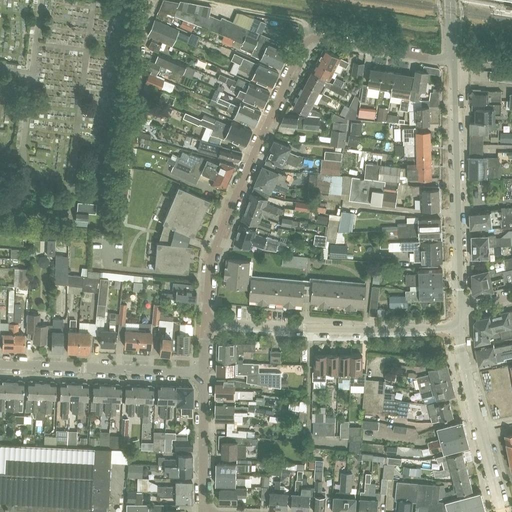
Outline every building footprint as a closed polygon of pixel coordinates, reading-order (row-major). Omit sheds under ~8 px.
[(174,16),(226,37),(233,39),(242,43),(248,30),(232,22),(221,17),(220,20),(209,15),(211,7),(179,1),(178,3),(163,0),(162,0),(158,10),(174,16)] [(155,17),(171,23),(174,16),(158,10),(155,17)] [(254,47),(282,60),(285,54),(286,52),(274,47),(277,41),(261,34),(265,24),(253,19),(248,30),(242,43),(253,48),(254,47)] [(154,20),(151,27),(175,37),(178,30),(154,20)] [(194,24),(183,20),(180,27),(191,31),(194,24)] [(293,39),(297,26),(287,23),(283,36),(293,39)] [(175,37),(151,27),(148,35),(172,45),(175,37)] [(259,59),(279,68),(282,60),(254,47),(253,48),(242,43),(233,39),(231,45),(251,54),(250,55),(259,59)] [(156,52),(160,46),(150,41),(146,48),(156,52)] [(317,62),(333,71),(337,63),(345,67),(347,62),(340,59),(340,58),(323,49),(317,62)] [(172,70),(181,74),(185,65),(158,53),(154,62),(166,68),(172,70)] [(254,62),(242,57),(233,53),(230,60),(239,64),(274,79),(277,72),(257,63),(256,65),(254,63),(254,62)] [(149,73),(155,75),(159,66),(147,61),(144,68),(150,71),(149,73)] [(333,71),(317,62),(312,72),(326,79),(328,80),(333,71)] [(352,75),(353,75),(357,76),(356,83),(360,85),(363,64),(354,62),(352,75)] [(271,87),(274,79),(239,64),(238,68),(252,75),(250,79),(271,87)] [(370,69),(368,83),(368,85),(363,84),(360,101),(366,102),(368,88),(379,89),(382,71),(370,69)] [(195,71),(193,77),(204,80),(206,74),(195,71)] [(391,91),(392,87),(394,73),(382,71),(379,89),(378,97),(383,98),(384,90),(391,91)] [(411,88),(410,90),(409,97),(419,99),(420,90),(425,90),(428,73),(416,71),(413,88),(411,88)] [(311,73),(305,84),(324,94),(327,87),(326,85),(328,82),(325,81),(326,79),(312,72),(311,73)] [(489,81),(501,83),(502,74),(490,72),(489,81)] [(163,80),(147,73),(144,82),(159,88),(163,80)] [(402,95),(401,99),(400,103),(400,104),(399,110),(407,111),(408,106),(409,97),(410,90),(411,88),(413,76),(406,75),(394,73),(392,87),(391,91),(391,93),(392,94),(402,95)] [(234,85),(236,86),(265,99),(269,91),(249,82),(247,86),(238,82),(227,77),(227,78),(220,74),(217,79),(231,85),(233,86),(234,85)] [(336,77),(333,83),(341,88),(344,82),(336,77)] [(134,80),(132,90),(139,92),(141,82),(134,80)] [(175,84),(163,80),(159,88),(171,93),(175,84)] [(347,91),(341,88),(333,83),(330,89),(344,96),(347,91)] [(305,84),(299,96),(312,103),(314,103),(315,101),(316,102),(318,97),(328,102),(331,97),(324,94),(305,84)] [(140,94),(147,96),(157,100),(160,91),(144,85),(140,94)] [(262,107),(265,99),(236,86),(234,85),(233,86),(231,85),(229,89),(237,92),(236,95),(262,107)] [(501,91),(479,91),(473,91),(470,94),(470,103),(472,103),(500,103),(501,91)] [(314,103),(312,103),(299,96),(293,108),(306,115),(320,116),(321,113),(316,110),(312,109),(314,105),(313,105),(314,103)] [(217,101),(227,105),(257,119),(260,111),(240,102),(238,106),(218,97),(217,101)] [(419,100),(419,99),(409,97),(408,106),(407,111),(409,111),(409,125),(416,125),(430,125),(429,107),(429,106),(422,107),(422,101),(419,100)] [(233,117),(253,126),(257,119),(227,105),(217,101),(211,98),(208,103),(225,111),(225,110),(235,114),(233,117)] [(476,110),(476,122),(494,123),(494,122),(494,115),(501,115),(501,103),(500,103),(472,103),(472,110),(476,110)] [(345,117),(345,118),(348,119),(348,118),(356,119),(357,111),(345,105),(340,114),(345,117)] [(389,109),(379,107),(377,120),(386,122),(389,109)] [(138,110),(135,119),(142,121),(145,112),(138,110)] [(210,136),(209,141),(221,145),(222,140),(223,139),(224,137),(244,146),(248,138),(214,123),(212,122),(202,117),(201,120),(185,113),(183,118),(199,125),(199,124),(206,127),(212,129),(210,136)] [(340,122),(339,122),(347,123),(348,119),(345,118),(343,117),(334,113),(332,118),(332,121),(340,122)] [(280,125),(297,127),(303,127),(318,129),(319,118),(284,114),(280,125)] [(214,123),(248,138),(251,130),(231,121),(230,125),(216,119),(214,123)] [(336,146),(342,147),(344,147),(348,123),(347,123),(339,122),(339,130),(332,129),(330,145),(336,146)] [(358,135),(359,123),(351,122),(350,134),(358,135)] [(498,130),(498,127),(498,122),(494,122),(494,123),(476,122),(470,122),(469,133),(491,133),(491,129),(498,130)] [(403,144),(404,144),(407,144),(430,144),(430,131),(417,132),(417,128),(403,128),(403,144)] [(150,134),(135,131),(128,129),(127,134),(149,139),(150,134)] [(511,132),(501,133),(500,142),(511,142),(511,132)] [(127,136),(126,144),(135,146),(136,137),(127,136)] [(221,147),(222,145),(221,145),(209,141),(209,142),(200,140),(199,139),(197,145),(200,146),(208,148),(208,147),(214,149),(212,155),(218,156),(237,162),(241,152),(221,147)] [(272,146),(270,150),(298,161),(300,157),(288,151),(290,147),(275,140),(274,142),(272,142),(271,145),(272,146)] [(293,140),(291,145),(300,149),(303,142),(293,140)] [(405,156),(407,156),(417,156),(430,155),(430,144),(407,144),(404,144),(405,156)] [(123,146),(122,160),(134,161),(136,148),(123,146)] [(267,154),(266,156),(267,157),(266,158),(282,166),(285,161),(296,166),(298,161),(270,150),(269,153),(267,154)] [(430,155),(417,156),(407,156),(407,167),(431,167),(430,155)] [(224,189),(231,176),(198,161),(189,157),(187,160),(178,156),(170,173),(196,184),(199,177),(210,183),(224,189)] [(231,176),(235,166),(219,160),(217,164),(207,159),(201,156),(200,157),(198,161),(231,176)] [(469,177),(489,178),(500,178),(500,163),(498,163),(498,157),(469,157),(469,177)] [(309,167),(311,160),(302,158),(301,165),(309,167)] [(341,161),(322,159),(320,173),(339,175),(341,161)] [(366,163),(364,178),(385,181),(401,183),(403,167),(381,164),(373,164),(366,163)] [(261,171),(259,175),(287,188),(288,188),(289,186),(288,185),(289,182),(285,181),(287,176),(279,172),(278,173),(263,166),(263,167),(262,166),(260,171),(261,171)] [(431,167),(407,167),(407,178),(418,178),(418,179),(431,179),(431,167)] [(124,221),(130,168),(124,168),(118,220),(124,221)] [(385,181),(364,178),(352,177),(339,175),(320,173),(318,173),(316,182),(344,186),(343,193),(350,194),(349,200),(396,206),(398,185),(384,183),(385,181)] [(288,188),(287,188),(259,175),(257,179),(256,179),(254,183),(255,184),(255,185),(271,192),(273,187),(286,193),(288,188)] [(505,227),(511,226),(511,177),(502,178),(505,207),(505,208),(478,211),(470,212),(471,230),(479,229),(499,227),(499,226),(503,225),(505,227)] [(209,200),(202,197),(178,186),(161,224),(163,224),(158,242),(156,241),(154,269),(188,272),(190,245),(186,245),(189,235),(193,237),(209,200)] [(421,210),(440,210),(439,189),(425,189),(425,186),(412,186),(412,194),(420,194),(421,210)] [(248,202),(276,212),(282,214),(283,209),(266,203),(268,199),(252,193),(251,195),(249,195),(249,197),(250,198),(248,202)] [(76,211),(75,220),(87,221),(88,212),(95,213),(96,204),(77,202),(77,211),(76,211)] [(245,211),(261,217),(267,219),(268,215),(274,217),(276,212),(248,202),(247,205),(246,205),(245,208),(245,209),(245,211)] [(311,204),(296,202),(295,209),(310,211),(311,204)] [(260,220),(261,217),(245,211),(244,214),(242,214),(241,217),(242,218),(241,220),(269,230),(271,224),(260,220)] [(354,213),(346,212),(343,231),(351,233),(354,213)] [(318,215),(317,222),(327,224),(328,217),(318,215)] [(283,217),(281,225),(291,227),(293,219),(283,217)] [(398,224),(398,226),(382,226),(382,230),(398,230),(441,228),(440,219),(419,219),(419,224),(411,224),(411,223),(398,224)] [(237,234),(265,243),(268,244),(269,242),(277,245),(279,240),(267,236),(266,238),(255,234),(256,230),(240,224),(239,226),(238,226),(237,228),(238,229),(237,234)] [(48,227),(47,241),(55,241),(55,228),(48,227)] [(419,239),(441,238),(441,228),(398,230),(399,236),(411,235),(411,234),(419,234),(419,239)] [(268,244),(265,243),(237,234),(235,238),(234,238),(233,240),(234,241),(233,243),(250,248),(252,244),(266,249),(267,247),(268,244)] [(324,235),(319,234),(318,245),(325,246),(326,242),(327,235),(324,235)] [(503,246),(510,246),(511,245),(511,238),(511,237),(500,238),(494,238),(494,240),(488,240),(488,235),(480,236),(472,236),(472,238),(471,238),(471,242),(472,242),(472,246),(503,246)] [(441,240),(414,241),(414,253),(401,253),(401,262),(421,261),(421,262),(442,262),(441,240)] [(47,241),(47,256),(55,256),(55,241),(47,241)] [(348,246),(340,245),(330,245),(330,257),(340,258),(347,258),(348,246)] [(503,246),(472,246),(472,252),(471,252),(472,256),(473,256),(473,258),(488,257),(488,253),(494,253),(494,255),(501,254),(501,248),(503,248),(503,246)] [(10,258),(18,258),(19,249),(10,249),(10,258)] [(54,284),(67,285),(67,274),(67,256),(56,254),(54,284)] [(283,254),(282,265),(306,267),(307,257),(283,254)] [(225,266),(224,279),(227,279),(227,286),(248,288),(248,280),(250,261),(237,260),(229,259),(228,266),(225,266)] [(502,272),(496,273),(495,269),(488,270),(486,271),(485,266),(477,268),(478,272),(472,274),(472,282),(473,281),(473,284),(500,277),(500,274),(503,273),(502,272)] [(18,268),(14,268),(13,286),(28,288),(29,268),(18,268)] [(81,271),(81,276),(76,275),(69,275),(68,286),(84,287),(86,270),(86,268),(81,268),(81,271)] [(406,274),(406,279),(418,279),(419,280),(442,279),(442,269),(434,269),(419,269),(419,274),(406,274)] [(500,277),(473,284),(473,286),(473,293),(475,295),(493,290),(492,286),(505,283),(506,287),(511,285),(511,269),(506,271),(502,272),(503,273),(500,274),(500,277)] [(99,288),(100,278),(100,272),(86,270),(84,287),(84,291),(98,293),(99,288)] [(100,272),(100,278),(108,279),(152,283),(152,277),(100,272)] [(380,275),(373,275),(372,284),(380,285),(380,275)] [(99,288),(98,293),(96,310),(98,310),(96,326),(102,327),(108,279),(100,278),(99,288)] [(283,302),(283,305),(296,306),(296,303),(303,304),(303,301),(318,302),(318,305),(331,306),(331,303),(344,304),(344,307),(357,309),(357,306),(364,306),(366,285),(358,284),(313,281),(313,284),(305,284),(305,283),(251,278),(250,291),(250,299),(257,299),(257,302),(269,304),(269,301),(283,302)] [(419,290),(443,289),(442,279),(419,280),(418,279),(406,279),(406,284),(419,284),(419,290)] [(196,291),(184,290),(185,284),(172,282),(172,289),(174,289),(174,294),(161,293),(161,298),(171,299),(170,303),(176,304),(177,299),(187,300),(195,301),(196,291)] [(370,300),(378,301),(380,287),(372,286),(370,300)] [(419,291),(407,291),(407,296),(407,301),(421,300),(421,303),(421,304),(422,306),(424,306),(426,306),(427,305),(428,305),(428,303),(428,300),(443,300),(443,289),(419,290),(419,291)] [(126,325),(126,322),(127,305),(120,304),(118,324),(126,325)] [(151,324),(158,324),(158,319),(159,312),(160,305),(152,304),(151,324)] [(511,310),(511,311),(511,313),(510,314),(509,311),(477,319),(474,322),(474,331),(475,334),(475,341),(475,343),(475,344),(511,335),(511,310)] [(100,345),(113,346),(114,346),(116,313),(110,312),(109,319),(109,331),(101,331),(101,336),(100,345)] [(163,312),(159,312),(158,319),(166,320),(173,321),(173,317),(163,316),(163,312)] [(33,330),(33,339),(33,342),(45,342),(45,334),(46,325),(39,325),(40,314),(28,314),(28,324),(28,329),(33,330)] [(61,352),(62,344),(62,326),(63,319),(53,319),(52,319),(51,341),(51,351),(61,352)] [(170,347),(171,338),(173,321),(166,320),(164,337),(160,337),(159,347),(159,355),(169,356),(170,347)] [(77,353),(78,332),(76,332),(76,327),(75,327),(75,321),(70,321),(69,331),(68,331),(67,352),(77,353)] [(179,321),(173,321),(171,338),(176,339),(176,352),(188,352),(189,334),(192,334),(193,324),(179,323),(179,321)] [(79,322),(78,332),(77,353),(88,353),(89,323),(79,322)] [(10,349),(13,349),(13,324),(9,324),(9,334),(2,334),(0,334),(0,337),(2,338),(2,341),(1,349),(10,350),(10,349)] [(15,350),(24,350),(24,334),(17,334),(18,324),(13,324),(13,349),(15,349),(15,350)] [(124,346),(137,347),(138,331),(125,331),(124,338),(124,346)] [(151,332),(138,331),(137,347),(150,348),(151,332)] [(217,352),(239,352),(244,353),(244,351),(255,351),(255,343),(217,342),(217,352)] [(476,351),(477,357),(511,348),(511,344),(493,347),(493,344),(475,347),(475,348),(476,351)] [(511,348),(477,357),(479,365),(479,366),(497,363),(497,362),(505,360),(504,358),(508,358),(509,359),(511,358),(511,348)] [(268,350),(268,363),(278,363),(278,350),(268,350)] [(217,362),(236,362),(243,363),(243,359),(239,359),(239,352),(217,352),(217,362)] [(326,372),(327,355),(315,355),(315,363),(315,371),(313,371),(312,381),(326,381),(326,372)] [(339,355),(327,355),(326,372),(334,372),(334,376),(338,376),(339,355)] [(350,356),(339,355),(338,376),(338,381),(343,381),(343,377),(350,378),(350,356)] [(350,383),(365,384),(365,379),(366,372),(362,372),(362,356),(350,356),(350,378),(350,383)] [(217,362),(216,374),(236,374),(250,374),(251,363),(243,363),(236,362),(217,362)] [(416,377),(418,383),(450,374),(447,364),(429,369),(430,373),(416,377)] [(256,372),(257,378),(257,384),(270,386),(280,388),(281,372),(256,372)] [(396,374),(386,372),(385,379),(395,381),(396,374)] [(418,383),(420,393),(453,384),(450,374),(418,383)] [(6,381),(5,381),(3,398),(8,399),(8,411),(13,411),(14,381),(11,381),(10,380),(7,379),(6,381)] [(364,391),(371,392),(372,380),(365,379),(365,384),(364,390),(364,391)] [(14,381),(13,411),(22,411),(23,399),(23,389),(24,381),(22,381),(21,380),(18,380),(18,381),(14,381)] [(33,382),(33,381),(30,380),(29,382),(28,381),(27,389),(27,399),(31,399),(31,411),(36,411),(36,408),(36,399),(36,382),(33,382)] [(216,386),(216,390),(235,390),(236,386),(250,386),(250,383),(235,381),(224,380),(216,380),(216,386)] [(378,380),(377,393),(384,393),(384,392),(385,381),(379,380),(378,380)] [(36,382),(36,399),(36,408),(40,408),(40,412),(45,412),(46,382),(43,382),(42,381),(39,381),(39,382),(36,382)] [(54,383),(54,381),(51,381),(50,382),(46,382),(45,412),(50,412),(50,400),(55,400),(55,391),(56,383),(54,383)] [(68,414),(68,401),(68,383),(66,383),(65,382),(62,382),(62,383),(60,383),(59,391),(59,401),(62,401),(62,413),(68,414)] [(71,383),(68,383),(68,401),(72,402),(72,414),(77,414),(79,383),(75,383),(75,382),(71,382),(71,383)] [(82,384),(79,383),(77,414),(83,414),(83,402),(87,402),(88,392),(88,384),(86,384),(86,383),(83,382),(82,384)] [(92,384),(92,392),(92,402),(96,402),(96,414),(101,415),(102,402),(102,384),(98,384),(98,383),(95,383),(94,384),(92,384)] [(104,384),(102,384),(102,402),(106,403),(105,415),(110,415),(112,385),(108,385),(107,383),(104,383),(104,384)] [(119,385),(119,384),(116,384),(115,385),(112,385),(110,415),(115,415),(115,410),(119,410),(120,403),(120,393),(121,385),(119,385)] [(130,384),(127,384),(127,385),(125,385),(124,393),(124,404),(127,404),(127,416),(132,416),(133,404),(134,386),(131,385),(130,384)] [(140,385),(136,384),(136,386),(134,386),(133,404),(137,404),(137,416),(142,416),(144,386),(140,386),(140,385)] [(455,394),(453,384),(420,393),(422,398),(435,395),(436,399),(455,394)] [(147,386),(144,386),(142,416),(148,417),(148,404),(152,404),(153,394),(153,386),(151,386),(151,385),(148,385),(147,386)] [(160,418),(166,418),(166,387),(163,387),(163,386),(157,385),(156,405),(161,405),(160,418)] [(170,387),(166,387),(166,418),(171,418),(172,405),(176,405),(176,386),(170,386),(170,387)] [(192,406),(192,387),(176,386),(176,405),(181,406),(181,414),(187,414),(187,417),(192,417),(192,406)] [(216,390),(216,399),(224,399),(235,399),(237,399),(237,398),(253,399),(253,391),(235,390),(216,390)] [(377,393),(376,408),(383,409),(384,399),(384,393),(377,393)] [(399,400),(394,399),(384,399),(383,409),(383,410),(390,411),(390,415),(398,415),(398,416),(406,417),(406,420),(414,422),(415,414),(407,412),(410,402),(399,400)] [(298,400),(297,405),(288,404),(287,408),(298,410),(297,420),(303,421),(306,401),(298,400)] [(215,411),(248,412),(248,407),(234,407),(235,401),(224,401),(216,401),(215,411)] [(428,405),(431,416),(433,422),(453,417),(449,402),(436,405),(436,403),(428,405)] [(255,413),(248,412),(215,411),(215,420),(227,420),(227,421),(235,421),(237,421),(242,421),(243,416),(248,416),(255,416),(255,413)] [(24,416),(13,415),(13,423),(24,424),(24,416)] [(128,418),(122,418),(121,448),(130,449),(131,444),(127,444),(128,418)] [(362,423),(362,428),(378,429),(378,423),(378,422),(362,421),(362,423)] [(427,443),(429,448),(442,445),(442,443),(458,439),(459,440),(467,438),(464,426),(463,422),(462,421),(455,423),(438,427),(441,440),(427,443)] [(291,423),(291,436),(300,436),(301,424),(291,423)] [(313,436),(325,436),(326,423),(314,423),(313,436)] [(336,423),(326,423),(325,436),(335,436),(336,423)] [(348,439),(348,425),(339,425),(339,439),(348,439)] [(407,426),(394,425),(393,431),(406,433),(407,426)] [(227,430),(227,435),(246,437),(252,438),(252,437),(255,437),(255,434),(255,432),(246,431),(237,430),(234,430),(227,430)] [(164,432),(153,432),(153,451),(164,451),(164,438),(164,432)] [(222,457),(230,457),(237,457),(237,451),(237,445),(243,445),(252,445),(252,444),(258,445),(258,438),(252,438),(246,437),(227,435),(226,442),(222,442),(222,457)] [(44,436),(44,438),(44,445),(56,446),(56,439),(56,436),(44,436)] [(352,444),(350,444),(349,452),(359,453),(361,439),(353,438),(352,444)] [(442,445),(429,448),(430,453),(443,450),(444,453),(469,446),(467,438),(459,440),(458,439),(442,443),(442,445)] [(139,439),(132,441),(134,449),(141,448),(139,439)] [(100,440),(100,444),(100,448),(108,448),(109,440),(100,440)] [(175,450),(192,450),(192,440),(175,440),(175,450)] [(107,511),(110,463),(111,450),(111,449),(93,448),(0,443),(0,511),(107,511)] [(397,446),(387,445),(386,453),(397,454),(397,446)] [(111,450),(110,463),(127,464),(128,451),(111,450)] [(462,452),(455,454),(448,456),(448,455),(437,458),(438,463),(442,462),(444,470),(451,468),(465,464),(462,452)] [(192,466),(192,455),(184,455),(176,455),(176,460),(164,460),(164,458),(158,458),(158,465),(192,466)] [(384,456),(380,456),(373,455),(373,460),(380,461),(380,466),(383,466),(384,463),(384,456)] [(384,463),(401,465),(402,458),(384,456),(384,463)] [(217,464),(216,474),(235,474),(235,471),(245,471),(251,471),(252,460),(237,459),(237,464),(225,463),(217,463),(217,464)] [(315,481),(314,503),(313,511),(321,511),(324,511),(326,492),(322,491),(324,461),(315,461),(314,480),(315,481)] [(384,464),(383,478),(393,479),(394,466),(384,464)] [(455,480),(469,476),(465,464),(451,468),(444,470),(440,471),(433,470),(435,478),(442,478),(453,475),(455,480)] [(127,477),(137,478),(138,465),(128,465),(127,477)] [(176,475),(184,476),(192,476),(192,475),(192,472),(192,466),(158,465),(152,465),(150,465),(149,470),(152,470),(164,470),(169,471),(169,475),(176,475)] [(403,473),(415,475),(416,468),(404,466),(403,473)] [(302,489),(302,480),(302,478),(303,470),(298,470),(297,480),(296,480),(295,493),(292,493),(292,502),(291,510),(300,510),(302,489)] [(333,511),(344,511),(347,473),(342,473),(341,479),(340,492),(337,492),(335,493),(335,497),(334,497),(333,511)] [(344,511),(355,511),(356,494),(350,493),(352,473),(347,473),(344,511)] [(235,478),(235,474),(216,474),(216,484),(216,485),(235,485),(235,484),(245,484),(245,478),(235,478)] [(447,497),(465,492),(472,490),(469,478),(469,476),(455,480),(457,488),(451,489),(449,491),(446,491),(447,497)] [(302,478),(302,480),(302,489),(300,510),(309,511),(310,503),(310,495),(311,488),(307,488),(308,479),(302,478)] [(148,481),(148,479),(140,479),(137,479),(137,491),(148,491),(148,481)] [(269,508),(278,509),(280,485),(280,480),(276,480),(275,491),(270,491),(269,508)] [(192,481),(184,481),(175,481),(175,487),(157,487),(157,492),(192,492),(192,481)] [(411,511),(412,502),(416,502),(416,500),(417,483),(397,481),(395,500),(397,500),(396,510),(395,511),(411,511)] [(368,511),(370,493),(371,482),(365,482),(364,492),(360,491),(360,499),(360,507),(359,511),(368,511)] [(376,483),(371,482),(370,493),(368,511),(377,511),(377,508),(379,493),(375,493),(376,483)] [(439,499),(440,490),(440,485),(417,483),(416,500),(422,500),(424,500),(424,506),(428,506),(427,511),(437,511),(439,501),(439,499)] [(280,485),(278,509),(287,509),(288,492),(284,492),(284,485),(280,485)] [(247,495),(247,493),(247,488),(236,488),(236,489),(220,489),(220,494),(219,494),(219,495),(220,495),(220,502),(237,502),(237,495),(247,495)] [(135,492),(126,491),(126,502),(135,502),(135,492)] [(192,492),(157,492),(157,497),(160,497),(175,497),(175,503),(184,503),(192,503),(192,492)] [(481,492),(473,494),(446,502),(448,511),(484,502),(482,496),(481,492)] [(437,511),(485,511),(486,511),(484,502),(448,511),(446,511),(445,511),(443,501),(439,501),(437,511)]
